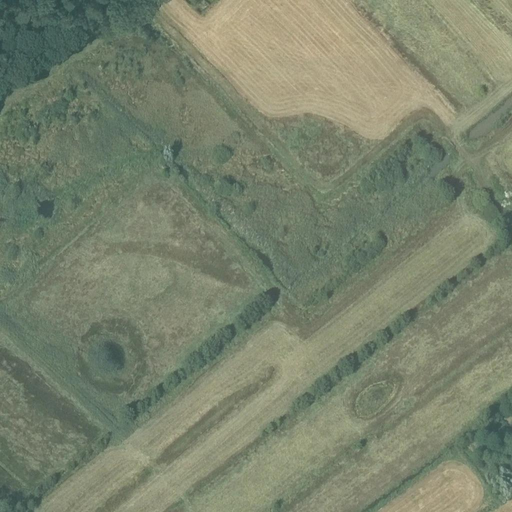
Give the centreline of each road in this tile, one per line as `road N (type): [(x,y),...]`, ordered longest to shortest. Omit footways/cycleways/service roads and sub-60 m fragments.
road 1 (track): [(0,309),(154,175),(305,331),(460,200),(457,181),(511,129)]
road 2 (track): [(511,219),(436,122),(419,118),(336,187),(316,187),(159,20)]
road 3 (track): [(196,511),(0,331)]
